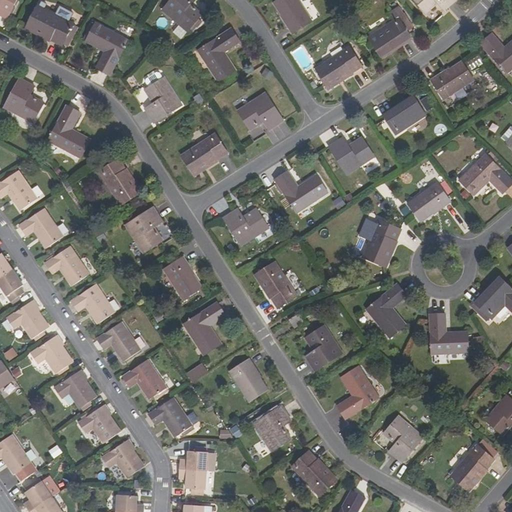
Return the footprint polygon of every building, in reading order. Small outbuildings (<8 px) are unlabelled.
[(0,0),(0,14),(7,19),(17,0),(0,0)] [(188,33),(201,18),(195,13),(197,10),(191,5),(194,0),(171,0),(163,11),(188,33)] [(289,24),(288,25),(292,33),(312,20),(299,0),(277,0),(274,2),(289,24)] [(414,0),(424,10),(430,6),(431,8),(438,2),(445,10),(455,0),(414,0)] [(75,26),(39,7),(28,27),(64,46),(75,26)] [(414,28),(406,16),(401,8),(396,11),(400,17),(370,38),(380,54),(400,41),(401,44),(412,36),(409,31),(414,28)] [(129,43),(97,25),(87,44),(105,54),(97,69),(110,77),(129,43)] [(233,29),(200,50),(220,82),(237,71),(225,52),(241,42),(233,29)] [(511,41),(505,48),(493,34),(480,44),(506,74),(511,69),(511,41)] [(382,57),(401,44),(400,41),(380,54),(382,57)] [(303,45),(290,53),(303,73),(316,65),(303,45)] [(361,68),(348,48),(314,71),(326,90),(361,68)] [(468,58),(471,68),(484,64),(480,53),(468,58)] [(439,75),(432,80),(444,100),(475,80),(462,62),(440,77),(439,75)] [(270,80),(275,72),(266,67),(262,75),(270,80)] [(148,85),(162,76),(159,71),(156,71),(145,78),(145,80),(148,85)] [(147,86),(150,93),(148,95),(152,102),(144,107),(154,122),(181,104),(163,75),(162,76),(148,85),(147,86)] [(33,125),(43,107),(37,103),(38,100),(31,96),(35,88),(20,79),(4,108),(33,125)] [(238,111),(249,128),(255,124),(257,126),(264,121),(270,130),(285,121),(266,92),(238,111)] [(223,94),(215,99),(224,114),(232,109),(223,94)] [(395,108),(397,110),(416,98),(415,96),(395,108)] [(427,115),(416,98),(397,110),(395,108),(384,115),(396,135),(427,115)] [(49,141),(81,159),(91,140),(72,130),(81,114),(67,107),(49,141)] [(216,134),(182,156),(194,175),(228,154),(216,134)] [(375,157),(364,140),(357,144),(356,142),(348,147),(343,139),(329,148),(347,176),(375,157)] [(511,181),(487,154),(460,179),(474,194),(490,179),(503,193),(511,184),(511,181)] [(119,159),(100,172),(122,206),(141,194),(119,159)] [(288,171),(275,179),(296,213),(328,193),(317,175),(298,187),(288,171)] [(39,201),(20,172),(0,185),(0,197),(1,199),(9,194),(22,212),(39,201)] [(449,202),(436,182),(406,203),(419,222),(441,206),(442,207),(449,202)] [(341,196),(333,201),(338,208),(346,203),(341,196)] [(162,243),(158,237),(160,235),(156,228),(164,223),(155,208),(127,226),(146,254),(162,243)] [(271,228),(260,210),(254,214),(252,212),(245,217),(239,208),(225,218),(243,246),(271,228)] [(65,238),(46,210),(20,227),(27,237),(35,232),(47,250),(65,238)] [(401,229),(380,220),(363,257),(384,266),(401,229)] [(90,275),(72,248),(46,264),(53,274),(61,269),(73,287),(90,275)] [(0,279),(13,271),(2,255),(0,256),(0,279)] [(184,257),(165,269),(184,300),(203,288),(188,265),(189,264),(184,257)] [(276,262),(257,275),(279,309),(298,296),(276,262)] [(22,288),(24,287),(13,271),(0,279),(0,286),(11,302),(25,293),(22,288)] [(485,293),(486,295),(503,278),(501,276),(485,293)] [(478,299),(475,302),(479,306),(475,309),(487,320),(490,317),(492,319),(506,304),(511,309),(511,287),(503,278),(486,295),(485,293),(478,299)] [(407,296),(398,284),(367,309),(391,338),(407,325),(393,308),(407,296)] [(116,313),(97,285),(72,302),(79,311),(87,307),(98,324),(116,313)] [(34,301),(8,319),(15,329),(22,324),(32,339),(49,328),(36,308),(38,306),(34,301)] [(226,316),(218,303),(185,324),(205,356),(222,344),(210,326),(226,316)] [(469,332),(446,332),(445,314),(430,314),(432,354),(469,352),(469,332)] [(296,329),(302,324),(297,316),(290,321),(296,329)] [(142,351),(123,323),(98,339),(105,350),(113,345),(125,363),(142,351)] [(308,338),(312,344),(310,346),(315,353),(306,358),(316,373),(344,354),(325,327),(308,338)] [(62,342),(58,336),(32,353),(39,363),(46,359),(56,374),(73,363),(59,343),(62,342)] [(14,347),(5,353),(9,361),(19,355),(14,347)] [(250,359),(230,372),(249,403),(268,391),(253,368),(254,367),(250,359)] [(167,387),(148,360),(123,377),(130,387),(138,382),(149,400),(167,387)] [(0,389),(15,379),(5,366),(0,369),(0,389)] [(342,378),(354,397),(338,407),(346,420),(380,398),(359,367),(342,378)] [(86,376),(81,370),(56,387),(62,398),(70,393),(80,408),(97,397),(83,378),(86,376)] [(486,419),(502,432),(507,427),(508,428),(511,423),(511,397),(508,394),(486,419)] [(148,415),(155,425),(163,420),(175,438),(194,426),(174,397),(148,415)] [(420,418),(426,412),(415,402),(409,408),(420,418)] [(105,404),(79,422),(87,433),(94,428),(104,443),(121,432),(108,412),(110,411),(105,404)] [(273,453),(290,442),(286,436),(289,434),(284,427),(292,422),(283,407),(255,425),(273,453)] [(386,431),(391,436),(390,438),(396,444),(390,451),(403,462),(424,437),(399,415),(386,431)] [(221,437),(230,438),(230,430),(221,429),(221,437)] [(32,462),(13,434),(0,443),(0,459),(3,457),(14,474),(16,472),(22,481),(38,470),(32,462)] [(133,446),(129,439),(103,457),(110,467),(118,463),(128,478),(145,467),(132,447),(133,446)] [(484,440),(479,445),(493,457),(498,452),(484,440)] [(479,445),(478,444),(451,475),(469,490),(495,459),(493,457),(479,445)] [(214,469),(214,459),(206,458),(207,450),(206,450),(206,445),(194,445),(194,449),(187,448),(187,457),(179,456),(178,467),(206,468),(214,469)] [(207,450),(206,458),(214,459),(215,451),(207,450)] [(309,452),(292,467),(320,497),(337,481),(309,452)] [(185,486),(205,487),(206,468),(178,467),(178,476),(186,477),(185,486)] [(30,500),(24,504),(28,511),(29,511),(51,497),(41,481),(25,492),(30,500)] [(357,511),(365,499),(352,491),(339,511),(357,511)] [(117,511),(144,511),(145,505),(137,505),(137,496),(119,494),(117,511)] [(60,511),(51,497),(29,511),(60,511)] [(184,510),(177,510),(176,511),(211,511),(212,503),(185,501),(184,510)]
